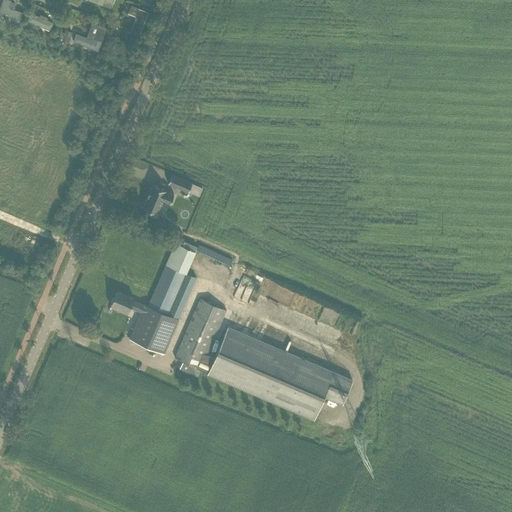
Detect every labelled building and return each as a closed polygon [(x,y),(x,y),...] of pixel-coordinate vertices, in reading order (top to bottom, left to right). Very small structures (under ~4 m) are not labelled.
[(130,30),(140,34),(150,11),(131,3),(127,12),(136,16),(130,30)] [(31,12),(26,25),(49,34),(54,20),(31,12)] [(92,21),(88,35),(76,31),(73,41),(100,49),(107,26),(92,21)] [(55,31),(52,38),(59,40),(63,29),(58,27),(57,31),(55,31)] [(65,29),(61,40),(68,42),(72,32),(65,29)] [(129,33),(126,39),(134,43),(137,37),(129,33)] [(171,173),(167,182),(188,191),(191,182),(171,173)] [(166,190),(152,184),(143,206),(157,212),(156,211),(162,198),(170,201),(169,202),(170,203),(174,194),(166,191),(166,190)] [(187,298),(196,277),(165,264),(147,305),(144,304),(133,300),(133,298),(116,291),(110,306),(127,313),(130,307),(141,312),(129,338),(165,353),(179,319),(168,314),(176,294),(187,298)] [(207,354),(226,310),(199,298),(174,357),(182,361),(179,369),(198,377),(201,370),(207,373),(207,374),(314,420),(324,397),(342,404),(353,379),(228,326),(214,357),(207,354)]
